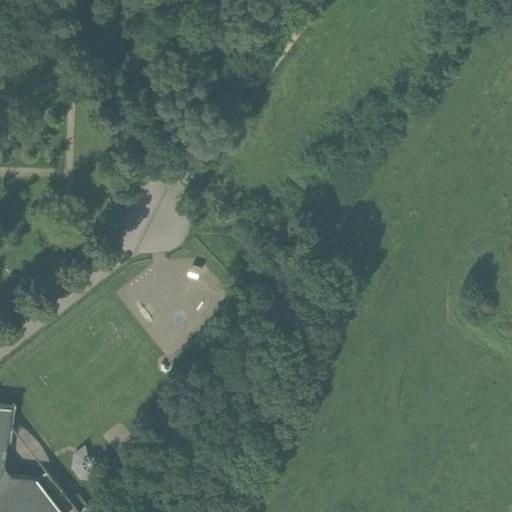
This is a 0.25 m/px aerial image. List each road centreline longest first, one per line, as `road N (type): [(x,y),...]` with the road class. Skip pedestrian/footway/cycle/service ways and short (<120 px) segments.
road 1 (track): [(81,0),(156,215),(324,0)]
road 2 (residential): [(156,215),(121,252),(0,345)]
